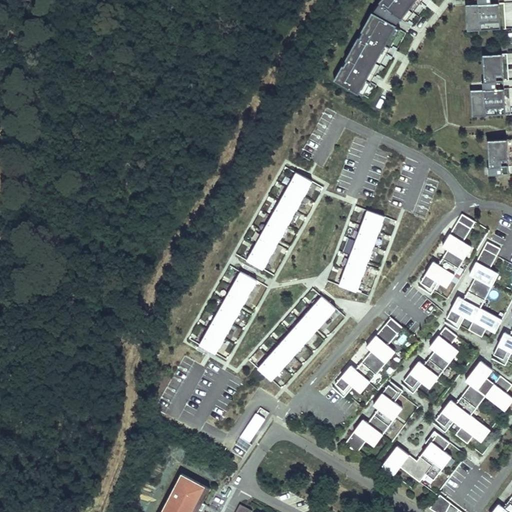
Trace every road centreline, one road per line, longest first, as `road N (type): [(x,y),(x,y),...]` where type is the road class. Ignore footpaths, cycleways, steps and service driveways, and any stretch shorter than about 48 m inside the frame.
road 1 (track): [(94,511),(109,487),(142,328),(302,0)]
road 2 (residential): [(511,213),(475,204),(451,215),(276,429)]
road 3 (residential): [(415,511),(276,429)]
